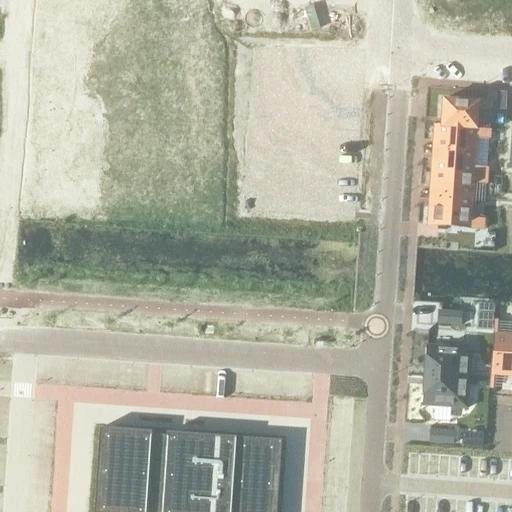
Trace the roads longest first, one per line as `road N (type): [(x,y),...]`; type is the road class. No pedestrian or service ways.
road 1 (residential): [(382,363),(0,337)]
road 2 (residential): [(401,45),(382,363)]
road 3 (residential): [(0,281),(23,0)]
road 4 (residential): [(382,363),(373,511)]
